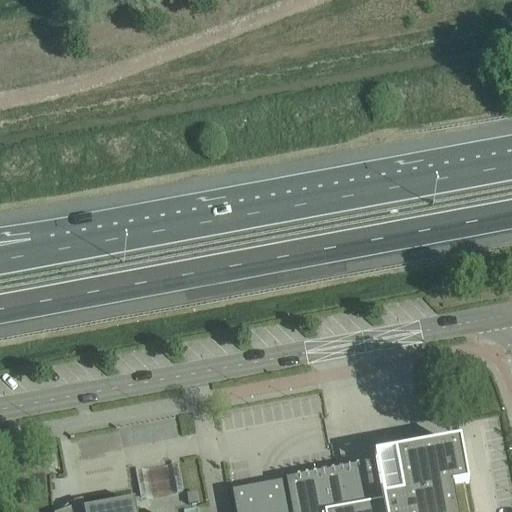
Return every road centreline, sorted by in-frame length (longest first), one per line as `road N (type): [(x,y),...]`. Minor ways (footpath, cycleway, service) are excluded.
road 1 (secondary): [(0,411),(511,314)]
road 2 (motorway): [(0,307),(511,213)]
road 3 (motorway): [(511,168),(40,255)]
